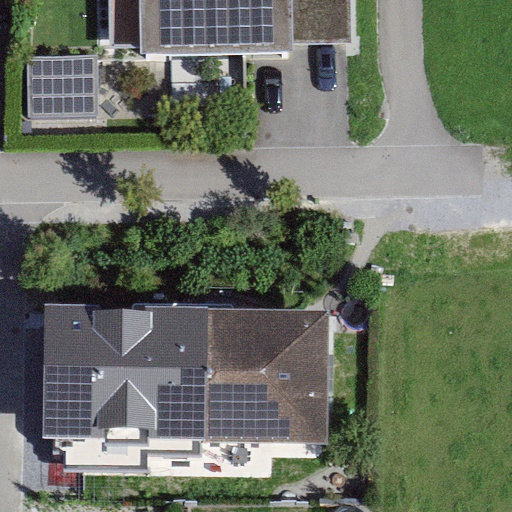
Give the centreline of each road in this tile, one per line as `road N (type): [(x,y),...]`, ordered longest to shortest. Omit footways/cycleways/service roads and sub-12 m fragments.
road 1 (residential): [(0,174),(412,179)]
road 2 (residential): [(406,0),(412,179)]
